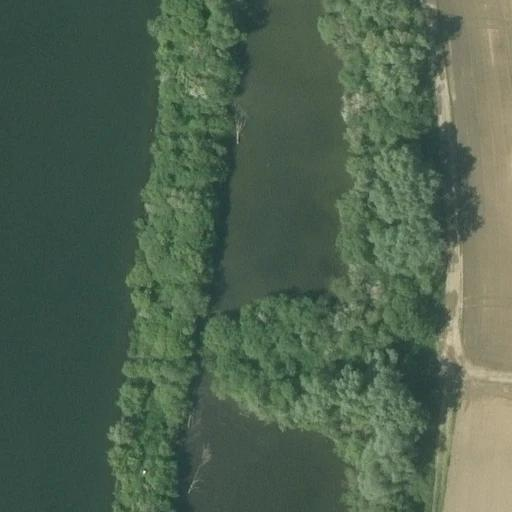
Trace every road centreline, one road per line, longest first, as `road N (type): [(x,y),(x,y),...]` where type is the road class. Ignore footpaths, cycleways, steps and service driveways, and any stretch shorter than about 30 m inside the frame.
road 1 (track): [(426,0),(441,83),(453,250),(450,374)]
road 2 (track): [(450,374),(439,511)]
